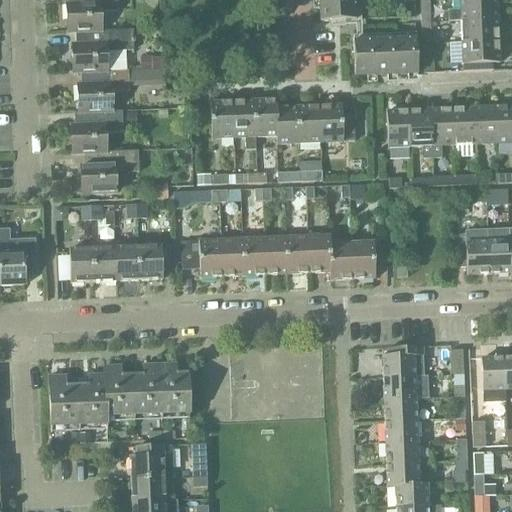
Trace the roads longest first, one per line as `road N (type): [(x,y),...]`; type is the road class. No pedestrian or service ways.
road 1 (residential): [(20,324),(511,304)]
road 2 (residential): [(87,495),(27,496),(20,324)]
road 3 (residential): [(27,194),(24,0)]
